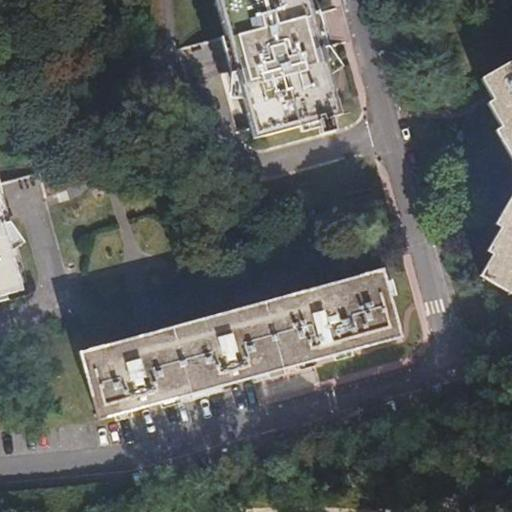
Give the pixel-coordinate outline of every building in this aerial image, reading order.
[(309,0),(216,0),(233,63),(255,142),(343,119),(309,0)] [(511,65),(478,86),(490,108),(485,111),(497,134),(491,137),(511,173),(511,192),(492,227),(497,232),(484,253),(490,258),(479,277),(511,297),(511,65)] [(0,207),(0,300),(24,295),(0,207)] [(348,284),(79,358),(99,425),(402,342),(382,275),(348,284)] [(111,511),(132,510),(129,482),(0,495),(0,494),(0,511),(111,511)]
